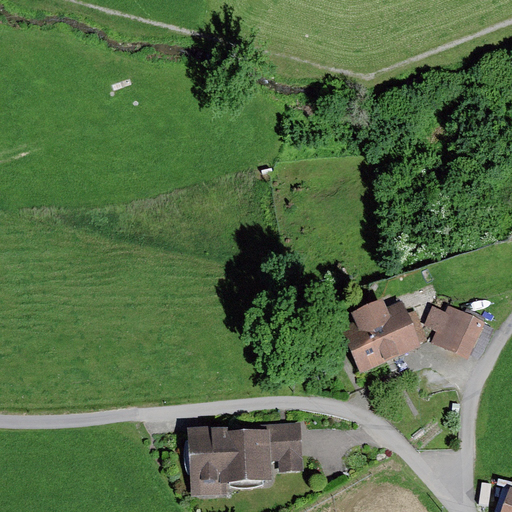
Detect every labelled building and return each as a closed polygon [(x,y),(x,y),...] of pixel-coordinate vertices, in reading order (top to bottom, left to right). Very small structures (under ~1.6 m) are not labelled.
[(355,324),(341,330),(360,374),(422,347),(407,314),(402,302),(386,309),(382,300),(350,313),(355,324)] [(446,313),(433,308),(424,327),(435,333),(430,344),(468,361),(486,323),(449,306),(446,313)] [(415,311),(407,314),(419,343),(427,340),(415,311)] [(227,427),(188,429),(191,498),(229,496),(228,483),(272,481),(271,462),(279,462),(280,473),(302,472),(299,424),(265,426),(265,431),(228,433),(227,427)] [(511,511),(511,488),(510,488),(501,511),(511,511)]
